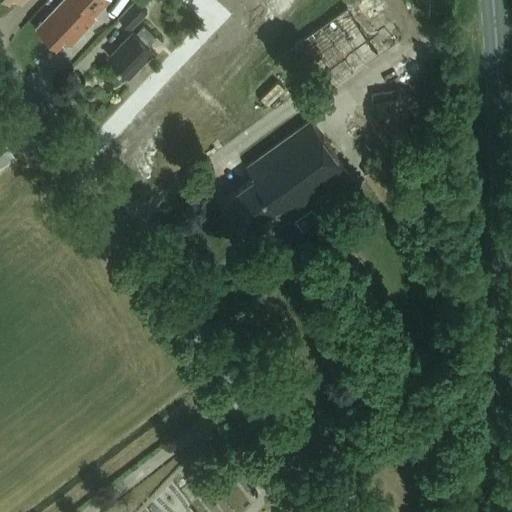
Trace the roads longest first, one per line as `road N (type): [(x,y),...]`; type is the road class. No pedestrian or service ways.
road 1 (primary): [(502,511),(496,0)]
road 2 (unclassified): [(326,511),(48,129)]
